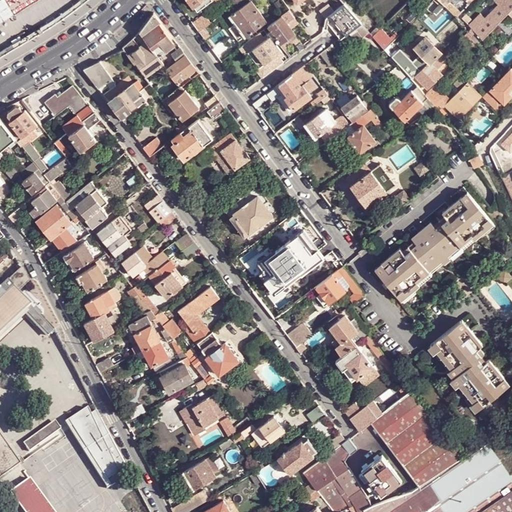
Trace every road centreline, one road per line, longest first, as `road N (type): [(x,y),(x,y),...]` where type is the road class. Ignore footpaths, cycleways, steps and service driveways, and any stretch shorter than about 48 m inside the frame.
road 1 (residential): [(61,51),(351,431)]
road 2 (residential): [(0,218),(25,250),(162,511)]
road 3 (residential): [(241,103),(354,256)]
road 4 (residential): [(161,0),(241,103)]
